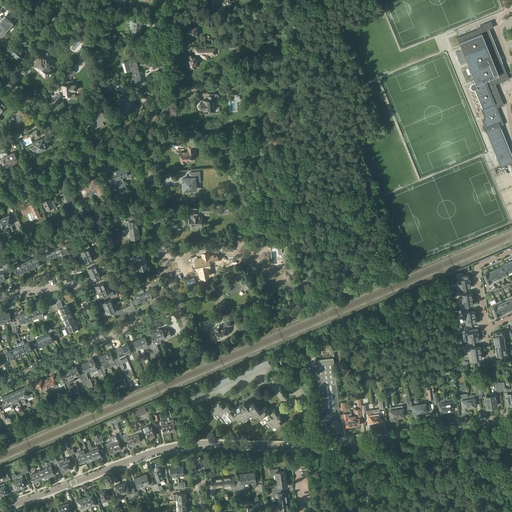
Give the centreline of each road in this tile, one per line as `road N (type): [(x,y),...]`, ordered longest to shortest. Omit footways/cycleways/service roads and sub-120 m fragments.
road 1 (tertiary): [(194,444),(300,447),(511,419)]
road 2 (tertiary): [(0,510),(114,464),(194,444)]
road 3 (residential): [(177,306),(156,232),(147,133)]
road 4 (unknown): [(206,396),(253,377),(285,381),(296,391),(312,446)]
road 5 (residential): [(147,133),(173,0)]
road 6 (residential): [(101,339),(75,286),(0,297)]
road 7 (residential): [(89,157),(0,72)]
